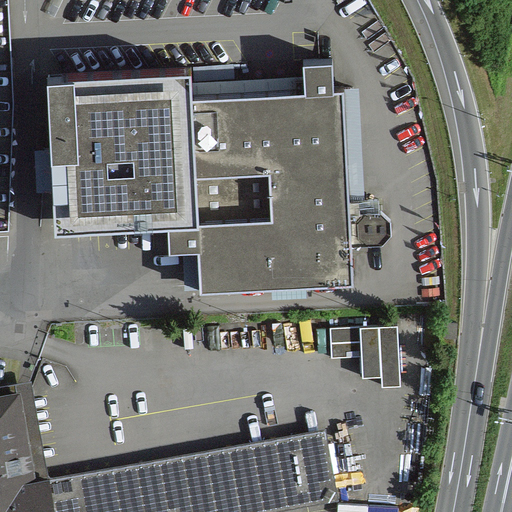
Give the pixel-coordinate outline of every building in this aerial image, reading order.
[(16,0),(0,0),(0,229),(21,229),(16,0)] [(210,90),(216,222),(219,289),(357,283),(349,84),(336,84),(335,58),(304,59),(306,86),(210,90)] [(209,72),(71,80),(79,229),(216,222),(210,90),(209,72)] [(403,383),(401,321),(363,323),(365,374),(384,374),(385,384),(403,383)] [(333,357),(363,356),(362,325),(332,326),(333,357)] [(26,395),(0,399),(0,511),(259,511),(334,499),(322,433),(42,483),(26,395)]
